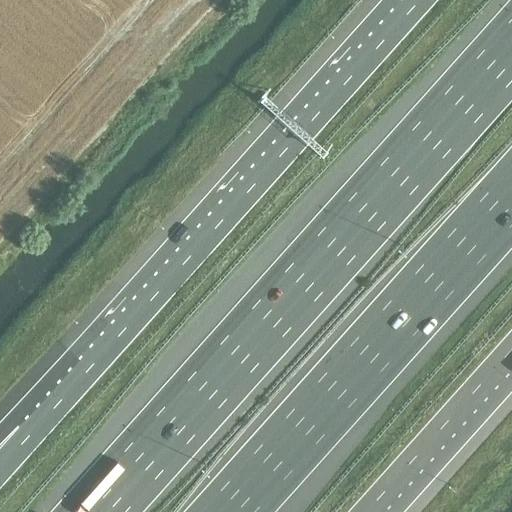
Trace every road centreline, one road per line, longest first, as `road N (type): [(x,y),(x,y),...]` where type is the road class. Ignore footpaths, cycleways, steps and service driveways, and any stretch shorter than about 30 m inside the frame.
road 1 (motorway): [(511,44),(94,511)]
road 2 (motorway): [(417,0),(28,432)]
road 3 (motorway): [(235,511),(511,203)]
road 4 (motorway): [(366,511),(511,349)]
